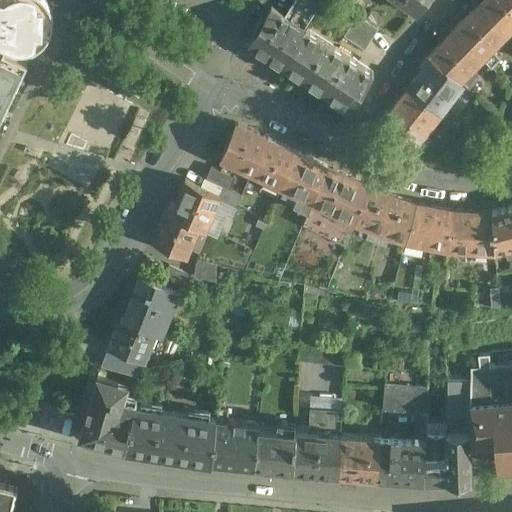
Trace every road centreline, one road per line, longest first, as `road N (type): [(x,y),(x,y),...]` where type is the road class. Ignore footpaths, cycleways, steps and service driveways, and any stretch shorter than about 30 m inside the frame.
road 1 (unclassified): [(511,491),(380,497),(125,471),(70,458)]
road 2 (residential): [(0,311),(55,300),(98,271),(215,65)]
road 3 (residential): [(337,129),(401,156),(461,169),(511,163)]
road 4 (residential): [(337,129),(449,0)]
road 5 (residential): [(215,65),(337,129)]
road 6 (residential): [(215,65),(109,0)]
